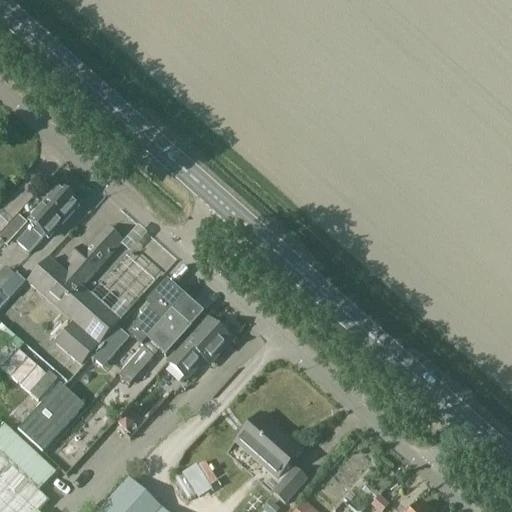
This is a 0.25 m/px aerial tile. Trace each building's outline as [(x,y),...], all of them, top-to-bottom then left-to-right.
[(56,241),(86,207),(64,187),(47,207),(48,208),(35,223),(41,227),(36,233),(34,231),(21,247),(33,258),(46,243),(45,242),(50,236),(56,241)] [(76,266),(67,276),(49,260),(27,285),(71,325),(98,348),(115,328),(120,323),(82,289),(123,242),(109,229),(87,254),(81,249),(71,261),(76,266)] [(17,275),(1,292),(10,300),(26,283),(17,275)] [(150,304),(154,308),(156,309),(138,329),(150,339),(187,297),(170,282),(150,304)] [(204,313),(187,297),(150,339),(148,341),(166,356),(204,313)] [(156,309),(154,308),(129,336),(142,348),(148,341),(150,339),(138,329),(156,309)] [(212,363),(233,339),(208,317),(169,361),(189,378),(206,358),(212,363)] [(81,367),(98,348),(71,325),(55,344),(81,367)] [(102,369),(128,340),(117,330),(91,359),(102,369)] [(0,352),(0,365),(37,400),(55,381),(12,340),(0,352)] [(140,382),(148,390),(149,389),(160,399),(183,375),(163,357),(140,382)] [(12,422),(45,452),(88,405),(60,379),(26,416),(21,412),(12,422)] [(289,505),(309,482),(297,472),(296,473),(291,468),(304,452),(263,416),(239,443),(285,484),(277,494),(289,505)] [(39,493),(56,474),(5,427),(0,432),(0,511),(39,511),(48,502),(39,493)] [(100,511),(162,511),(129,482),(100,511)] [(315,511),(305,502),(295,511),(315,511)] [(430,511),(418,502),(409,511),(430,511)]
